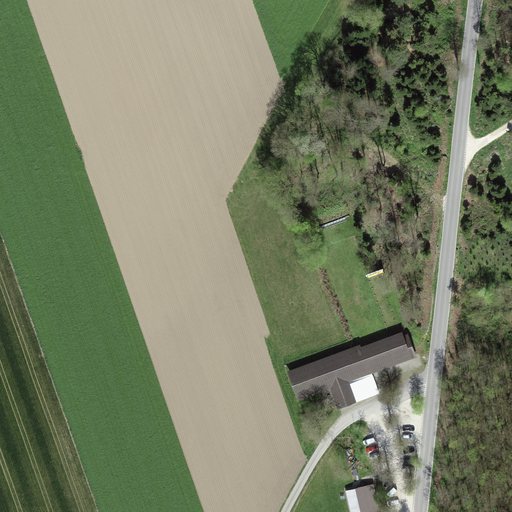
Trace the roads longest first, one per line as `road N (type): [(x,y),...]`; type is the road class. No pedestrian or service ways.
road 1 (tertiary): [(476,0),(431,382)]
road 2 (unclassified): [(284,511),(331,429),(356,410),(431,382)]
road 3 (tertiary): [(431,382),(419,511)]
